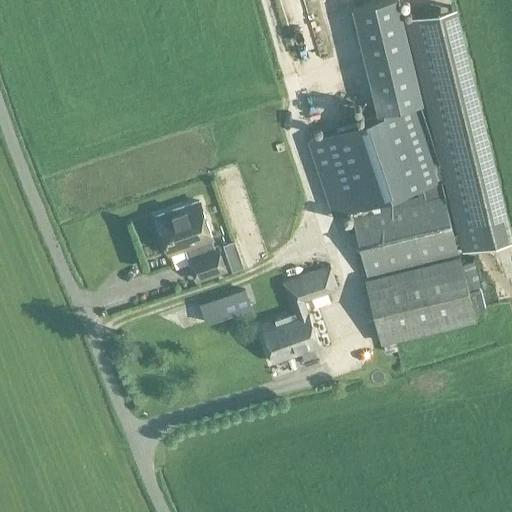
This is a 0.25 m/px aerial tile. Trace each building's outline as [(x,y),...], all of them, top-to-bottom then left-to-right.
[(334,216),(423,187),(440,181),(446,179),(420,103),(423,102),(398,0),(378,0),(352,6),(379,117),(308,141),(334,216)] [(464,250),(509,238),(450,6),(405,18),(464,250)] [(306,13),(284,18),(292,58),(314,53),(306,13)] [(442,189),(440,181),(423,187),(424,194),(352,212),(367,277),(458,254),(442,189)] [(197,279),(225,269),(217,247),(214,248),(211,239),(212,238),(200,201),(156,216),(169,253),(188,247),(191,256),(189,256),(197,279)] [(233,241),(222,245),(231,271),(242,267),(233,241)] [(475,319),(460,256),(364,279),(381,344),(475,319)] [(290,304),(303,299),(338,287),(331,265),(282,282),(290,304)] [(245,290),(198,307),(203,324),(250,307),(245,290)] [(293,313),(284,316),(261,324),(274,362),(320,346),(308,313),(303,299),(290,304),(293,313)]
